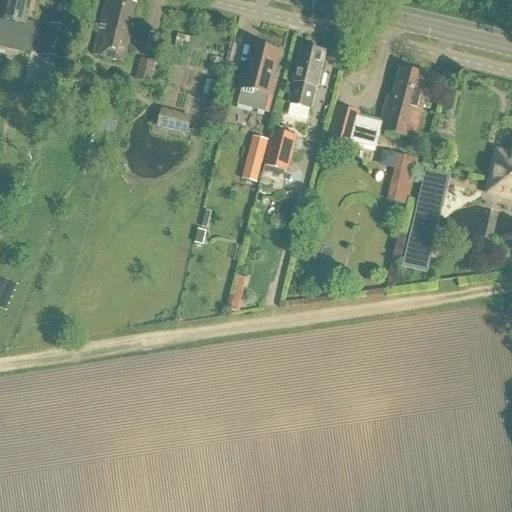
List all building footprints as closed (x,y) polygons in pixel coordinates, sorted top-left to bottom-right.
[(27,24),(32,0),(3,0),(0,13),(0,49),(30,57),(37,27),(27,24)] [(107,0),(94,56),(125,64),(133,29),(131,29),(137,6),(111,0),(107,0)] [(65,63),(67,49),(71,31),(50,27),(49,32),(43,58),(65,63)] [(316,48),(306,45),(305,48),(303,48),(294,84),(296,85),(291,107),(310,111),(315,90),(317,90),(318,88),(322,88),(325,78),(321,77),(326,54),(316,51),(316,48)] [(244,74),(240,89),(235,108),(268,116),(276,85),(272,84),(280,54),(254,48),(247,75),(244,74)] [(142,60),(136,81),(149,84),(155,64),(142,60)] [(376,152),(381,132),(415,141),(423,106),(421,106),(427,87),(424,86),(426,79),(417,76),(417,73),(403,70),(403,72),(400,72),(393,98),(389,97),(382,122),(358,116),(350,145),(376,152)] [(173,114),(168,134),(187,139),(192,119),(173,114)] [(98,131),(114,135),(117,119),(101,116),(98,131)] [(283,198),(297,140),(273,134),(259,192),(283,198)] [(253,139),(247,162),(262,166),(268,143),(253,139)] [(397,157),(386,202),(407,207),(418,162),(397,157)] [(511,158),(506,157),(498,162),(490,194),(511,199),(511,158)] [(198,232),(195,246),(203,248),(206,234),(198,232)] [(239,277),(231,311),(241,313),(248,279),(239,277)]
